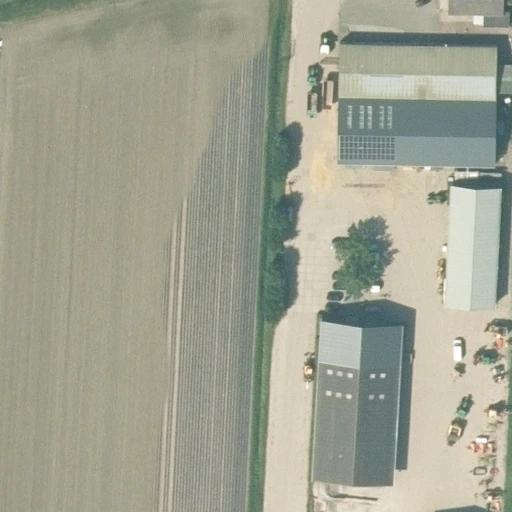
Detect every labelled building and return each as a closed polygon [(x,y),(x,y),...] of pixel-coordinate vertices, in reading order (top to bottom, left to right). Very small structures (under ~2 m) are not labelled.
[(509,24),(509,9),(500,9),(500,0),(449,0),(449,10),(483,11),(482,24),(509,24)] [(340,42),(338,92),(495,97),(496,90),(511,90),(511,62),(496,61),(497,46),(340,42)] [(339,97),(337,159),(495,163),(496,100),(339,97)] [(497,300),(501,181),(452,179),(450,300),(497,300)] [(320,316),(311,480),(392,484),(402,320),(320,316)]
